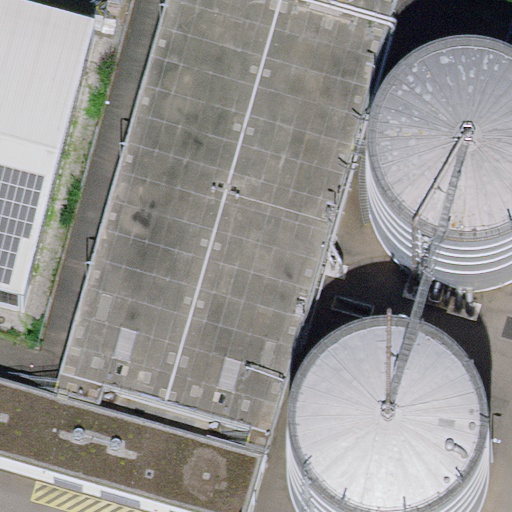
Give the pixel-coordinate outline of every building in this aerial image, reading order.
[(0,0),(0,303),(25,310),(97,37),(0,12),(0,0)] [(398,3),(388,0),(170,0),(54,402),(266,462),(398,3)] [(511,100),(498,94),(467,90),(435,97),(408,112),(386,135),(373,164),(369,195),(375,226),(390,254),(414,276),(442,289),(474,293),(505,287),(511,283),(511,100)] [(442,383),(416,372),(389,368),(362,372),(337,383),(316,400),(300,422),(291,448),(289,475),(295,502),(300,511),(478,511),(484,501),(490,475),(488,448),(478,422),(463,400),(442,383)] [(54,402),(0,386),(0,467),(157,511),(251,511),(266,462),(54,402)]
